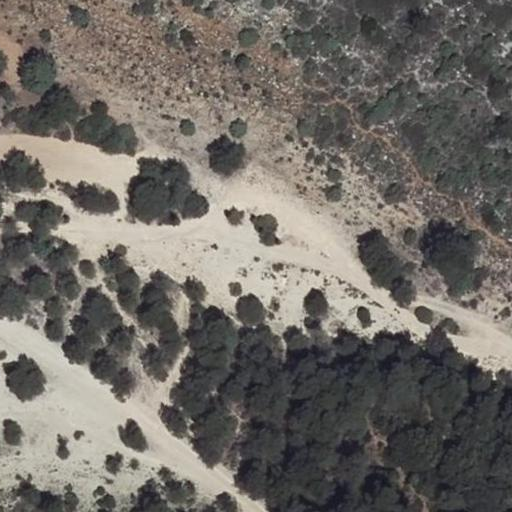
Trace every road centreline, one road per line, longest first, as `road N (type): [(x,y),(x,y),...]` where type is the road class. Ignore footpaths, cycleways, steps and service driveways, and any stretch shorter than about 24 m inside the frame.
road 1 (track): [(0,235),(202,228),(370,294),(470,322),(511,353)]
road 2 (track): [(269,511),(0,328)]
